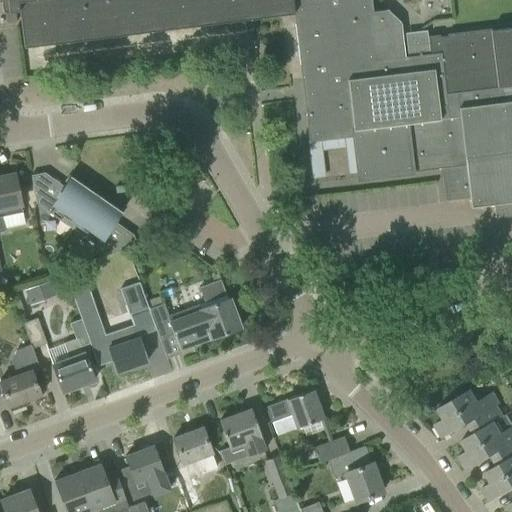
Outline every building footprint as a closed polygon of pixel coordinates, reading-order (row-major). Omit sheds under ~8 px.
[(0,0),(2,8),(2,12),(19,10),(20,26),(23,47),(236,20),(293,13),(301,79),(308,142),(353,137),(358,178),(360,178),(360,177),(409,171),(409,172),(444,168),(446,183),(447,196),(468,194),(470,207),(493,204),(495,219),(511,216),(511,27),(491,30),(491,28),(446,34),(446,36),(439,37),(438,35),(428,36),(430,54),(403,57),(399,20),(386,9),(372,11),(370,0),(0,0)] [(4,14),(5,24),(16,22),(14,12),(4,14)] [(30,176),(35,203),(44,201),(42,191),(51,178),(44,173),(30,176)] [(13,174),(0,176),(0,232),(4,231),(4,228),(24,224),(20,205),(17,194),(13,174)] [(49,212),(71,228),(94,196),(68,177),(55,197),(58,199),(49,212)] [(94,196),(71,228),(72,229),(94,244),(103,231),(106,233),(120,214),(97,198),(98,197),(95,195),(94,196)] [(105,245),(108,253),(135,243),(132,235),(126,230),(119,240),(105,245)] [(69,289),(80,320),(80,319),(89,344),(90,346),(105,341),(94,308),(86,284),(91,283),(84,264),(63,271),(69,289)] [(55,295),(49,280),(37,285),(24,290),(29,304),(42,299),(55,295)] [(167,316),(163,304),(148,309),(159,339),(174,334),(180,350),(240,328),(229,299),(227,299),(220,280),(198,287),(204,303),(167,316)] [(140,287),(121,293),(130,319),(149,313),(140,287)] [(146,362),(139,341),(157,334),(152,320),(151,317),(117,328),(122,343),(108,348),(116,372),(118,371),(119,376),(132,371),(130,367),(146,362)] [(22,325),(30,345),(31,344),(32,348),(45,343),(36,319),(22,325)] [(80,319),(80,320),(69,323),(75,339),(63,343),(69,359),(52,365),(61,392),(93,380),(83,353),(81,347),(89,344),(80,319)] [(31,344),(30,345),(18,349),(10,360),(15,376),(0,380),(0,383),(9,411),(25,406),(24,401),(40,396),(30,365),(37,363),(32,349),(32,348),(31,344)] [(434,425),(442,438),(473,420),(479,430),(493,421),(493,422),(501,417),(495,406),(499,404),(492,393),(477,401),(470,389),(437,408),(443,419),(434,425)] [(272,421),(276,435),(322,418),(311,390),(265,407),(271,422),(272,421)] [(260,436),(257,428),(250,409),(218,421),(225,440),(228,448),(242,443),(247,456),(264,450),(259,437),(260,436)] [(457,456),(465,470),(497,451),(503,461),(511,455),(511,426),(511,427),(505,415),(501,417),(493,422),(493,421),(479,430),(461,440),(467,451),(457,456)] [(182,464),(197,458),(202,473),(216,468),(201,428),(172,438),(182,464)] [(319,463),(327,460),(349,451),(343,437),(313,449),(319,463)] [(128,466),(120,469),(126,486),(134,483),(146,478),(152,496),(167,490),(162,475),(161,472),(162,472),(159,464),(153,446),(124,456),(128,466)] [(327,460),(334,478),(346,473),(357,501),(381,492),(371,463),(370,463),(364,446),(349,451),(327,460)] [(292,493),(285,475),(286,475),(279,455),(264,461),(278,499),(292,493)] [(481,488),(489,502),(511,488),(511,455),(503,461),(484,472),(490,483),(481,488)] [(119,511),(128,509),(127,507),(114,471),(103,475),(100,467),(94,470),(92,466),(76,472),(91,511),(106,511),(115,509),(115,511),(119,511)] [(91,511),(76,472),(53,481),(65,511),(91,511)] [(167,483),(177,511),(178,511),(190,508),(180,479),(167,483)] [(1,501),(4,511),(34,511),(27,491),(1,501)] [(127,507),(128,509),(128,511),(146,511),(142,501),(127,507)] [(300,509),(300,511),(321,511),(317,502),(300,509)]
